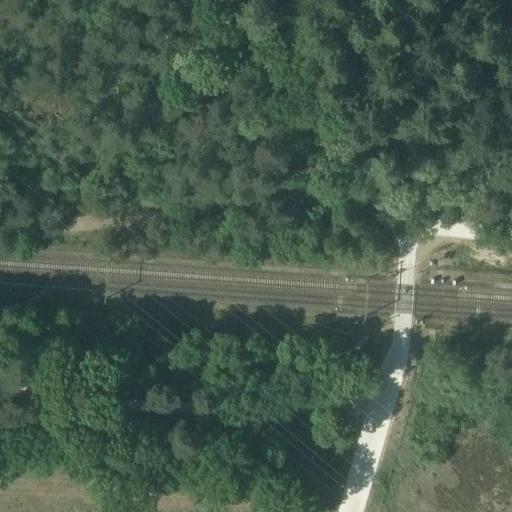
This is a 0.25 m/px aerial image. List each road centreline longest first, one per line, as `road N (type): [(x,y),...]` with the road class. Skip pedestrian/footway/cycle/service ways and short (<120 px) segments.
road 1 (unknown): [(239,0),(374,142),(437,167),(473,36),(473,0)]
road 2 (track): [(366,189),(213,201),(77,226),(0,221)]
road 3 (unclassified): [(415,236),(203,0)]
road 4 (unclassified): [(348,511),(397,357),(415,236)]
